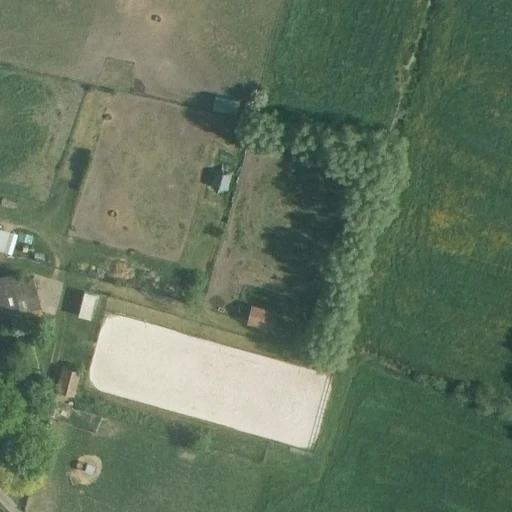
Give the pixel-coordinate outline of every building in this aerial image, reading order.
[(222,154),(220,163),(229,165),(227,170),(234,172),(237,158),(222,154)] [(0,250),(6,252),(12,229),(0,226),(0,250)] [(0,324),(42,314),(34,278),(0,285),(0,324)] [(96,295),(85,292),(78,315),(89,318),(96,295)] [(281,304),(268,301),(266,307),(253,304),(249,321),(275,328),(281,304)] [(80,373),(62,367),(55,391),(73,396),(80,373)]
